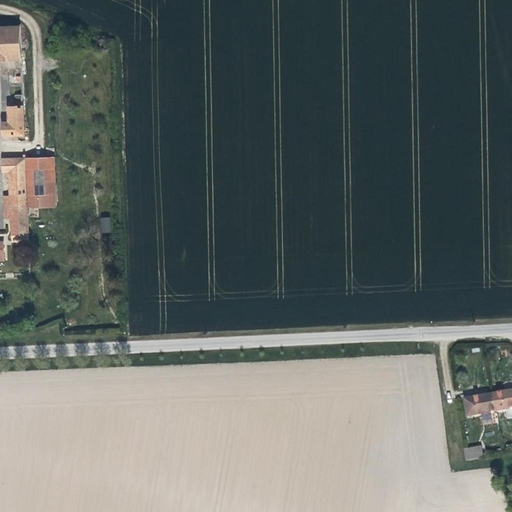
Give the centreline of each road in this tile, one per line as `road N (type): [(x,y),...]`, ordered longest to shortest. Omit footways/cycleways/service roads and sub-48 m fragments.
road 1 (unclassified): [(511,322),(0,352)]
road 2 (track): [(0,6),(18,9),(37,33),(42,122),(41,143),(0,145)]
